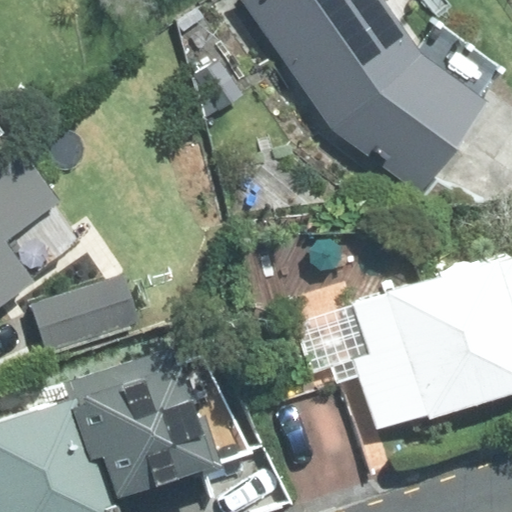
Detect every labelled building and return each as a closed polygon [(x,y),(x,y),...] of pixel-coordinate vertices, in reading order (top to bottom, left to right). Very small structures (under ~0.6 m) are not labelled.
[(413,51),(408,47),(356,0),(244,0),(221,26),(335,128),(414,174),(467,84),(413,51)] [(0,147),(0,285),(66,238),(0,147)] [(328,299),(363,419),(511,375),(511,286),(501,248),(328,299)] [(152,266),(29,299),(41,344),(163,311),(152,266)] [(0,403),(0,511),(58,511),(208,461),(167,346),(0,403)]
